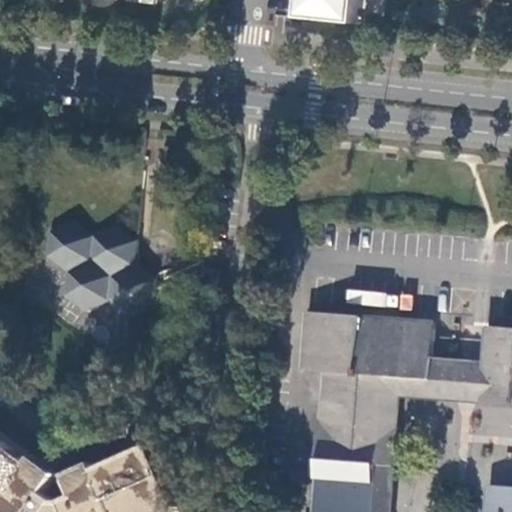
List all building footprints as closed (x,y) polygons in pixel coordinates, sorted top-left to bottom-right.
[(308,0),(306,20),(363,26),(365,0),(308,0)] [(113,301),(133,314),(156,306),(159,277),(140,264),(142,239),(125,226),(98,236),(77,221),(54,231),(51,257),(71,272),(69,296),(90,312),(113,301)] [(346,291),(345,302),(370,304),(371,293),(346,291)] [(327,373),(317,497),(315,511),(372,511),(384,375),(432,379),(434,360),(437,323),(312,313),(309,313),(304,370),(327,373)] [(511,328),(489,327),(486,365),(484,383),(511,385),(511,328)] [(466,401),(511,405),(511,385),(484,383),(486,365),(479,364),(441,361),(434,360),(432,379),(384,375),(372,511),(392,511),(403,396),(466,401)] [(45,472),(0,439),(0,511),(32,511),(46,495),(56,481),(45,472)] [(165,476),(153,448),(71,483),(78,498),(84,511),(174,511),(180,510),(165,476)] [(491,485),(488,511),(511,511),(511,497),(511,487),(491,485)] [(84,511),(78,498),(65,504),(59,504),(46,495),(32,511),(84,511)]
